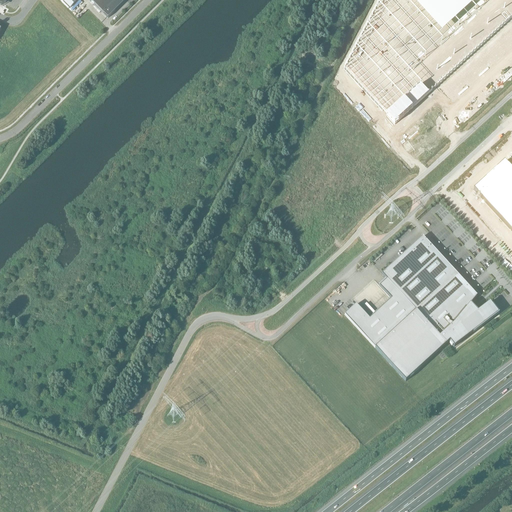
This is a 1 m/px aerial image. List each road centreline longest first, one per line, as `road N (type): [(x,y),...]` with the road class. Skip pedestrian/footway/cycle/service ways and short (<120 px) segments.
road 1 (tertiary): [(96,511),(195,323),(235,321)]
road 2 (motorway): [(511,367),(328,511)]
road 3 (motorway): [(511,385),(351,511)]
road 4 (unclassified): [(0,138),(148,0)]
road 5 (motorway): [(385,511),(511,413)]
road 6 (tertiary): [(263,338),(279,333),(376,245)]
road 7 (tertiary): [(362,226),(284,303),(259,316)]
road 8 (tertiary): [(511,94),(408,185)]
road 9 (motorway): [(405,511),(511,429)]
road 10 (tertiary): [(422,203),(511,117)]
